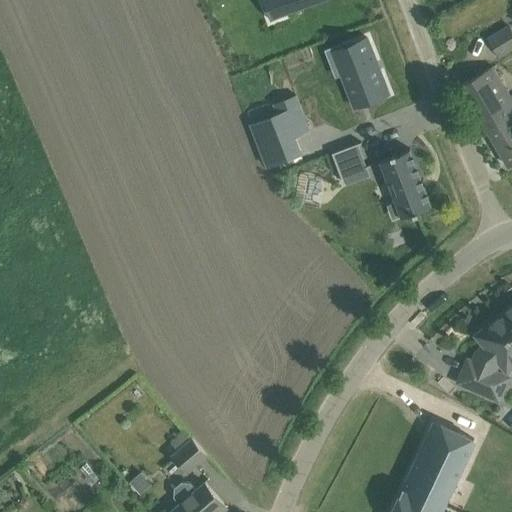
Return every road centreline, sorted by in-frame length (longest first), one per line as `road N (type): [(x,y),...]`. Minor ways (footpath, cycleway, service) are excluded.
road 1 (unclassified): [(284,511),(330,409),(385,332),(435,282),(503,235)]
road 2 (residential): [(405,0),(503,235)]
